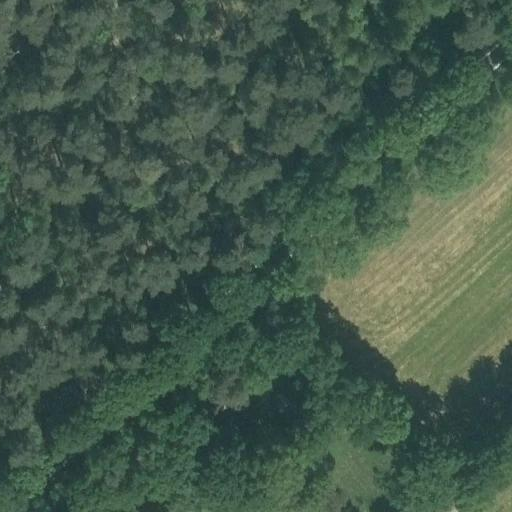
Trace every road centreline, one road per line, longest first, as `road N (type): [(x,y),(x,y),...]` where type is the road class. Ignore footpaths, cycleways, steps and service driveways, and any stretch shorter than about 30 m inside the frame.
road 1 (unclassified): [(0,505),(511,46)]
road 2 (unknown): [(175,0),(126,13),(34,63),(0,98)]
